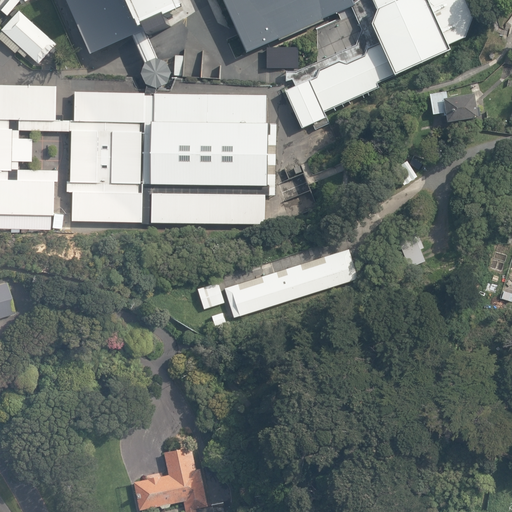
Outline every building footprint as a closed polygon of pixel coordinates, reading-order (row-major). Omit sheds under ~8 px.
[(94,50),(135,33),(137,38),(148,33),(134,0),(76,0),(74,1),(82,16),(79,17),(94,50)] [(134,0),(148,33),(154,31),(157,38),(176,30),(172,22),(194,13),(188,0),(134,0)] [(224,0),(236,27),(243,41),(250,56),(317,24),(354,8),(350,0),(224,0)] [(296,84),(297,88),(319,79),(322,71),(343,63),(348,65),(367,56),(370,49),(383,43),(376,26),(382,11),(376,0),(350,0),(354,8),(363,30),(357,45),(317,63),(297,72),(288,72),(288,76),(288,82),(295,81),(296,84)] [(376,0),(382,11),(376,26),(383,43),(398,76),(453,50),(450,46),(467,38),(476,16),(468,0),(376,0)] [(27,55),(38,64),(46,56),(49,59),(57,50),(54,47),(56,45),(20,12),(18,13),(15,10),(10,15),(13,18),(1,31),(2,32),(0,33),(0,39),(14,54),(17,51),(24,58),(27,55)] [(156,50),(148,33),(137,38),(144,54),(149,65),(144,75),(149,85),(150,86),(148,92),(148,94),(157,94),(158,92),(159,89),(170,85),(175,74),(170,64),(160,60),(156,50)] [(398,76),(383,43),(370,49),(367,56),(348,65),(343,63),(322,71),(319,79),(297,88),(290,91),(305,129),(314,125),(316,131),(332,124),(326,113),(380,88),(379,84),(398,76)] [(56,120),(56,86),(0,85),(0,214),(53,216),(54,182),(57,182),(58,171),(18,170),(18,162),(31,162),(32,139),(19,139),(19,131),(56,132),(56,120)] [(153,224),(157,94),(148,94),(74,92),(73,121),(65,120),(56,120),(56,132),(64,132),(71,132),(69,182),(67,182),(66,193),(72,193),(71,216),(71,222),(153,224)] [(449,92),(432,95),(435,115),(446,113),(446,116),(449,116),(450,123),(481,118),(477,94),(450,99),(449,92)] [(268,124),(269,96),(157,94),(153,224),(267,225),(268,197),(276,196),(278,124),(268,124)] [(403,188),(419,177),(410,164),(409,161),(392,172),(403,188)] [(408,268),(426,261),(419,242),(402,249),(408,268)] [(360,279),(351,250),(226,289),(235,318),(360,279)] [(0,343),(26,337),(6,280),(0,281),(0,343)] [(205,309),(226,303),(220,283),(199,289),(205,309)] [(217,327),(227,323),(224,313),(213,316),(217,327)] [(193,447),(167,452),(171,474),(135,481),(140,510),(184,502),(185,511),(215,511),(215,506),(208,507),(201,468),(197,469),(193,447)]
